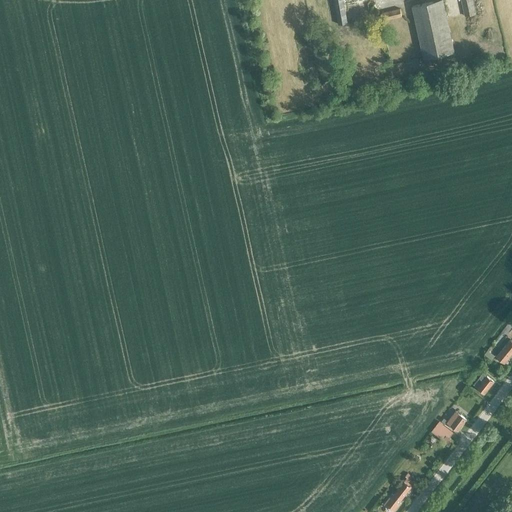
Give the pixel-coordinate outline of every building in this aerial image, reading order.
[(343,0),(334,0),(338,15),(336,16),(338,25),(348,23),(343,0)] [(424,58),(454,51),(442,0),(439,0),(412,6),(424,58)] [(461,0),(465,16),(476,14),(472,0),(461,0)] [(383,20),(402,16),(400,9),(382,13),(383,20)] [(504,363),(511,353),(511,341),(510,340),(496,357),(504,363)] [(484,394),(494,382),(486,376),(482,373),(473,385),(477,388),(484,394)] [(458,431),(467,419),(455,411),(446,423),(458,431)] [(453,432),(443,424),(439,422),(432,431),(436,435),(440,438),(441,436),(443,438),(446,435),(449,438),(453,432)] [(394,494),(393,495),(392,494),(383,505),(393,511),(399,505),(398,504),(414,483),(409,479),(411,477),(407,473),(405,476),(407,478),(394,494)]
